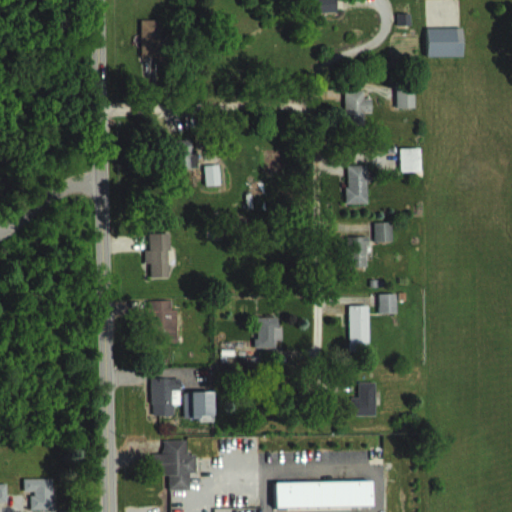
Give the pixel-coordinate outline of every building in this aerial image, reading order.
[(341,28),(340,0),(322,0),(323,28),(341,28)] [(147,36),(149,73),(171,72),(170,35),(147,36)] [(470,43),(434,44),(434,72),(470,72),(470,43)] [(404,123),(422,123),(422,103),(404,103),(404,123)] [(379,114),(371,114),(371,106),(353,106),(353,135),(371,135),(371,128),(379,128),(379,114)] [(204,166),(198,166),(198,155),(181,156),(181,184),(204,184),(204,166)] [(408,164),(408,187),(430,187),(429,163),(408,164)] [(374,180),(353,181),(355,219),(375,219),(374,180)] [(227,201),(227,181),(211,181),(212,201),(227,201)] [(400,238),(382,238),(383,257),(401,257),(400,238)] [(157,293),(177,293),(176,249),(156,249),(157,266),(152,266),(152,279),(157,279),(157,293)] [(356,283),(375,283),(375,252),(356,252),(356,283)] [(404,309),(387,309),(387,329),(404,329),(404,309)] [(179,316),(158,316),(159,359),(185,359),(184,325),(179,326),(179,316)] [(376,321),(357,321),(358,366),(377,365),(376,321)] [(286,332),(265,333),(266,355),(262,355),(262,365),(289,364),(288,342),(286,342),(286,332)] [(159,394),(159,432),(181,431),(181,420),(188,420),(187,394),(159,394)] [(383,431),(384,398),(367,398),(366,413),(359,413),(358,431),(383,431)] [(220,433),(220,408),(192,408),(191,433),(220,433)] [(164,438),(164,451),(150,452),(150,473),(169,473),(169,488),(190,488),(189,471),(196,471),(196,453),(190,453),(190,449),(187,449),(187,438),(164,438)] [(176,506),(197,506),(197,489),(204,488),(204,469),(194,469),(194,455),(171,456),(171,469),(161,470),(161,490),(176,490),(176,506)] [(273,482),(273,505),(371,504),(370,481),(273,482)] [(31,507),(39,507),(38,511),(60,511),(61,494),(31,495),(31,507)] [(281,498),(281,511),(379,511),(379,496),(281,498)] [(15,511),(15,499),(3,499),(2,511),(15,511)]
